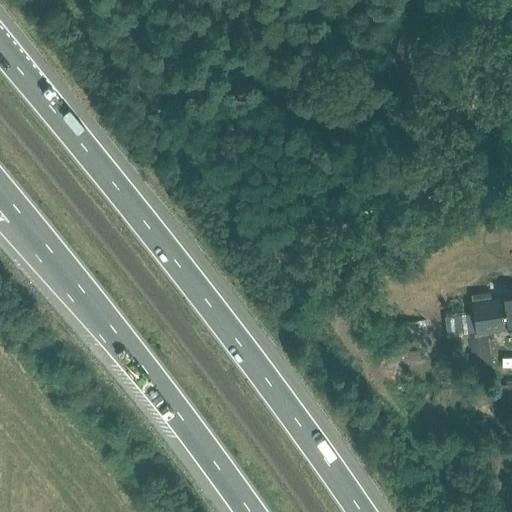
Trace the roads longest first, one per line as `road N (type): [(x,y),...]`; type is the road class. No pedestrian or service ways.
road 1 (motorway): [(361,511),(0,41)]
road 2 (motorway): [(0,188),(249,511)]
